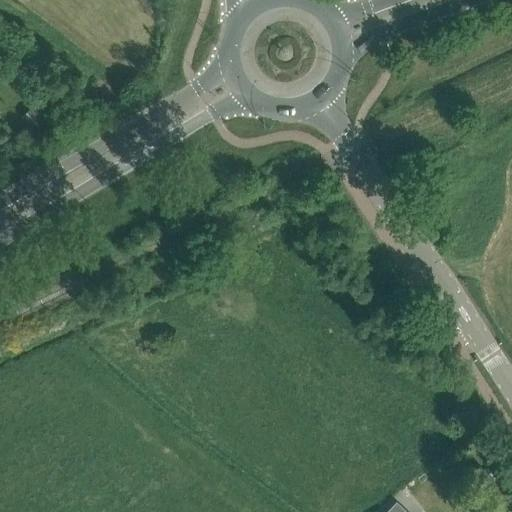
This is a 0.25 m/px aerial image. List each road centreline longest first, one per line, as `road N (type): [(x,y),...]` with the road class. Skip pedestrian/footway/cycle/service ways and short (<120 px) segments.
road 1 (tertiary): [(511,391),(320,97)]
road 2 (secondary): [(0,241),(249,98)]
road 3 (secondary): [(230,68),(0,199)]
road 4 (secondary): [(340,50),(477,0)]
